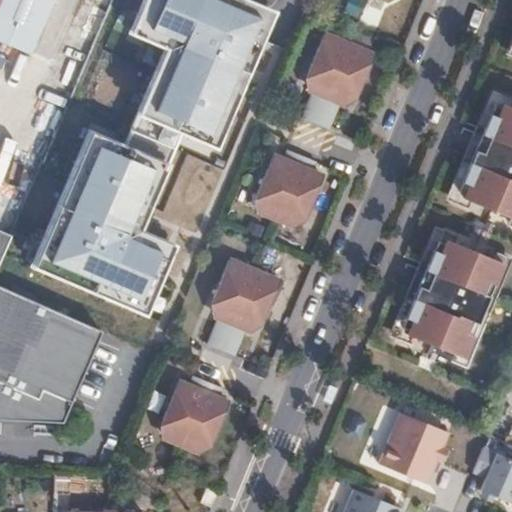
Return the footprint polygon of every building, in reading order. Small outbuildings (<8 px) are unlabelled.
[(0,0),(0,40),(28,52),(49,0),(0,0)] [(184,0),(106,0),(105,3),(40,158),(107,187),(184,0)] [(246,12),(217,0),(184,0),(107,187),(92,222),(151,245),(235,41),(247,46),(254,44),(257,37),(253,29),(242,25),(246,12)] [(372,54),(323,34),(305,72),(304,78),(306,85),(311,91),(299,116),(327,128),(338,102),(345,101),(349,99),(355,93),(372,54)] [(511,110),(498,105),(459,199),(511,220),(511,110)] [(306,213),(321,175),(312,171),(315,161),(286,149),(281,159),(272,155),(255,194),(255,203),(259,211),(285,223),(292,224),(298,222),(306,213)] [(504,266),(442,240),(403,334),(466,359),(504,266)] [(267,305),(277,281),(227,260),(211,301),(212,308),(217,317),(206,344),(233,355),(244,330),(251,329),(260,323),(267,305)] [(178,444),(204,381),(189,374),(185,384),(175,380),(158,421),(159,430),(164,438),(178,444)] [(221,388),(204,381),(178,444),(194,451),(201,450),(207,446),(213,438),(227,402),(217,398),(221,388)] [(432,487),(440,467),(447,450),(454,435),(406,414),(383,466),(432,487)] [(447,450),(440,467),(445,469),(452,453),(447,450)] [(486,495),(511,506),(511,459),(490,450),(479,475),(492,480),(486,495)] [(206,484),(201,493),(198,502),(208,506),(216,488),(206,484)] [(366,511),(344,503),(340,511),(366,511)]
